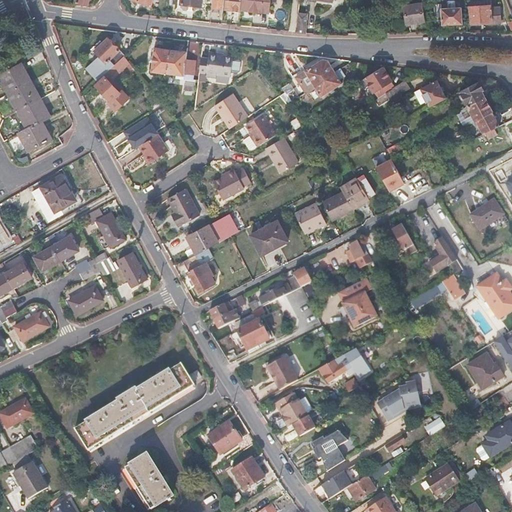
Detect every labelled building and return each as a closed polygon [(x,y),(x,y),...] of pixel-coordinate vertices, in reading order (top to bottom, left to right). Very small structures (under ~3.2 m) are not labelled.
[(212,0),(212,7),(214,6),(214,8),(220,9),(223,7),(223,0),(212,0)] [(227,0),(226,8),(240,10),(241,8),(241,0),(227,0)] [(241,0),(241,8),(269,11),(270,0),(241,0)] [(425,20),(422,2),(405,5),(407,23),(425,20)] [(434,3),(436,24),(464,22),(463,7),(443,8),(442,3),(434,3)] [(467,6),(468,22),(493,20),(493,27),(502,27),(500,5),(491,6),(491,4),(467,6)] [(299,11),(297,31),(306,32),(308,13),(299,11)] [(124,54),(125,54),(108,36),(94,50),(111,67),(124,54)] [(166,72),(169,48),(155,46),(152,70),(166,72)] [(188,51),(169,48),(166,72),(184,74),(185,71),(187,58),(188,51)] [(210,57),(202,56),(200,71),(207,72),(207,76),(216,77),(217,74),(230,76),(234,56),(224,55),(211,53),(210,57)] [(129,61),(124,54),(111,67),(107,71),(104,74),(98,80),(99,81),(96,85),(113,99),(111,101),(118,108),(130,94),(112,77),(129,61)] [(195,59),(187,58),(185,71),(193,72),(195,59)] [(304,70),(313,84),(335,71),(334,70),(329,62),(322,59),(304,70)] [(0,77),(9,93),(32,80),(22,62),(0,74),(0,77)] [(383,65),(365,77),(374,91),(392,80),(383,65)] [(335,71),(313,84),(320,95),(341,82),(339,78),(344,75),(340,67),(334,70),(335,71)] [(94,77),(98,80),(104,74),(107,71),(103,68),(94,77)] [(435,77),(419,86),(418,87),(412,90),(414,95),(413,96),(416,100),(417,99),(420,103),(425,100),(429,104),(444,96),(445,95),(437,79),(437,77),(436,77),(435,77)] [(378,97),(375,99),(379,105),(389,98),(389,97),(395,93),(396,94),(410,85),(406,79),(395,85),(378,97)] [(42,98),(32,80),(9,93),(18,111),(42,98)] [(392,80),(374,91),(378,97),(395,85),(392,80)] [(460,90),(468,105),(485,96),(482,90),(485,89),(480,80),(460,90)] [(213,104),(228,127),(247,115),(232,92),(213,104)] [(468,105),(459,110),(467,124),(477,119),(493,111),(485,96),(468,105)] [(51,116),(42,98),(18,111),(27,128),(42,120),(51,116)] [(477,119),(484,133),(501,125),(493,111),(477,119)] [(274,132),(261,113),(244,124),(249,132),(243,137),(249,146),(252,147),(274,132)] [(27,128),(18,133),(28,150),(52,138),(42,120),(27,128)] [(159,131),(141,143),(152,159),(170,147),(159,131)] [(288,132),(271,142),(286,167),(303,156),(288,132)] [(392,159),(375,167),(388,194),(404,185),(392,159)] [(234,170),(232,166),(224,171),(225,172),(213,180),(222,197),(251,181),(242,165),(234,170)] [(76,199),(63,174),(32,191),(49,220),(83,201),(81,197),(76,199)] [(358,178),(341,186),(343,190),(353,207),(369,198),(358,178)] [(167,198),(175,211),(176,214),(172,216),(178,225),(199,214),(185,187),(167,198)] [(323,201),(332,220),(354,209),(353,207),(343,190),(323,201)] [(494,198),(471,214),(481,229),(504,213),(494,198)] [(326,222),(316,202),(296,212),(307,232),(326,222)] [(106,215),(101,206),(89,213),(94,222),(98,220),(111,245),(126,238),(112,212),(106,215)] [(237,225),(240,230),(252,224),(249,219),(237,225)] [(289,241),(278,220),(252,233),(262,254),(289,241)] [(417,250),(403,223),(393,229),(403,249),(407,246),(411,253),(417,250)] [(208,247),(219,241),(210,224),(188,236),(197,253),(208,247)] [(53,245),(61,260),(79,249),(71,235),(53,245)] [(457,259),(443,237),(434,243),(442,255),(431,262),(437,271),(457,259)] [(350,245),(357,260),(366,256),(359,241),(350,245)] [(43,270),(61,260),(53,245),(35,255),(43,270)] [(197,253),(184,260),(200,291),(216,283),(210,272),(211,271),(206,262),(214,258),(208,247),(197,253)] [(133,251),(119,258),(134,286),(148,278),(133,251)] [(109,255),(98,262),(102,269),(104,274),(118,267),(111,254),(109,255)] [(96,272),(102,269),(98,262),(95,257),(89,260),(92,265),(96,272)] [(5,272),(13,286),(31,276),(24,261),(5,272)] [(382,261),(376,264),(380,271),(386,267),(382,261)] [(80,272),(84,278),(96,272),(92,265),(80,272)] [(304,267),(294,272),(295,274),(301,286),(311,281),(304,267)] [(0,293),(13,286),(5,272),(0,274),(0,293)] [(497,273),(476,286),(499,318),(511,309),(511,294),(509,290),(511,287),(506,279),(503,281),(497,273)] [(301,286),(295,274),(285,279),(287,282),(260,296),(262,300),(257,303),(256,300),(250,303),(253,310),(301,286)] [(443,282),(455,301),(466,294),(454,275),(443,282)] [(367,277),(338,292),(343,301),(342,302),(354,326),(377,315),(366,291),(372,288),(367,277)] [(103,298),(96,284),(70,299),(77,313),(103,298)] [(246,303),(242,294),(236,297),(240,306),(246,303)] [(3,310),(14,305),(11,300),(1,305),(3,310)] [(229,311),(225,303),(210,310),(214,319),(229,311)] [(233,309),(229,311),(214,319),(218,328),(236,319),(233,309)] [(48,324),(41,310),(14,325),(22,339),(48,324)] [(256,321),(252,313),(234,322),(247,347),(268,338),(259,320),(256,321)] [(353,348),(337,358),(318,368),(327,382),(350,368),(355,368),(361,364),(353,348)] [(497,362),(494,364),(487,352),(468,364),(482,389),(504,375),(497,362)] [(265,366),(279,390),(297,380),(284,356),(265,366)] [(202,376),(199,370),(189,375),(182,363),(75,428),(88,450),(195,386),(193,382),(202,376)] [(428,372),(415,374),(418,391),(431,389),(428,372)] [(345,384),(349,391),(358,386),(354,378),(345,384)] [(377,402),(388,419),(395,415),(393,413),(404,407),(420,404),(414,380),(406,382),(406,384),(399,385),(399,388),(377,402)] [(349,391),(349,392),(353,399),(362,394),(358,386),(349,391)] [(282,417),(287,427),(293,424),(308,415),(299,399),(298,399),(293,392),(275,402),(277,405),(277,406),(279,410),(281,409),(285,414),(283,416),(282,417)] [(33,413),(26,398),(0,412),(0,413),(7,427),(33,413)] [(393,413),(395,415),(405,409),(404,407),(393,413)] [(286,436),(289,443),(315,427),(308,415),(293,424),(296,430),(286,436)] [(489,440),(483,443),(490,456),(511,442),(511,423),(510,420),(486,435),(489,440)] [(241,440),(229,421),(208,434),(221,454),(241,440)] [(323,459),(326,471),(345,459),(337,446),(348,439),(338,429),(324,437),(323,435),(312,441),(316,447),(313,449),(319,458),(321,456),(323,459)] [(397,436),(385,444),(389,450),(406,440),(402,433),(397,436)] [(31,436),(10,447),(18,460),(38,448),(31,436)] [(18,460),(10,447),(0,452),(0,464),(2,469),(18,460)] [(173,495),(148,454),(126,468),(151,508),(167,499),(168,501),(172,499),(171,497),(173,495)] [(265,476),(253,457),(233,469),(245,488),(265,476)] [(48,488),(33,462),(13,473),(29,499),(48,488)] [(447,465),(424,480),(435,496),(458,481),(447,465)] [(350,466),(322,484),(330,498),(347,487),(359,479),(350,466)] [(359,479),(347,487),(356,501),(375,489),(366,475),(359,479)] [(483,481),(476,485),(479,489),(485,484),(483,481)] [(366,511),(394,511),(385,497),(366,509),(366,511)] [(76,511),(70,501),(51,511),(76,511)] [(278,511),(272,503),(257,511),(278,511)] [(480,511),(476,503),(461,511),(480,511)]
